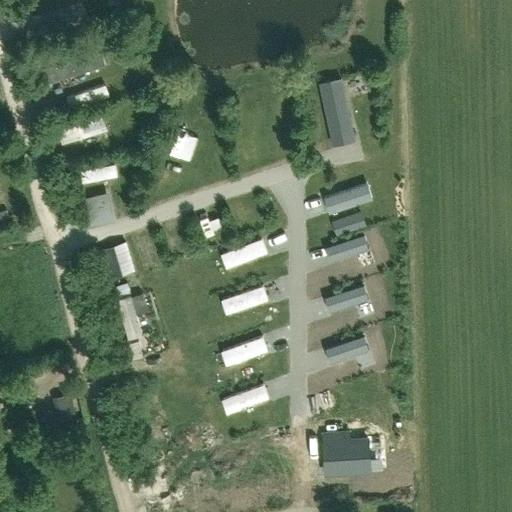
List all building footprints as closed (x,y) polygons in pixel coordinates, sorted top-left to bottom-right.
[(82,0),(23,17),(29,37),(88,20),(82,0)] [(101,48),(43,66),(48,81),(106,63),(101,48)] [(343,77),(320,82),(333,145),(357,140),(343,77)] [(68,123),(73,141),(114,129),(109,111),(68,123)] [(368,182),(324,197),(330,213),(373,198),(368,182)] [(325,248),(330,263),(370,250),(365,235),(325,248)] [(262,237),(221,253),(227,267),(268,251),(262,237)] [(129,249),(104,256),(110,277),(135,270),(129,249)] [(263,284),(222,298),(226,312),(268,298),(263,284)] [(326,298),(331,313),(370,299),(365,284),(326,298)] [(131,294),(117,298),(129,338),(143,334),(137,314),(149,310),(143,292),(131,295),(131,294)] [(263,335),(221,350),(227,364),(268,349),(263,335)] [(326,348),(331,363),(369,350),(365,336),(326,348)] [(264,383),(222,399),(227,412),(269,397),(264,383)] [(370,444),(325,447),(325,475),(373,472),(370,444)]
